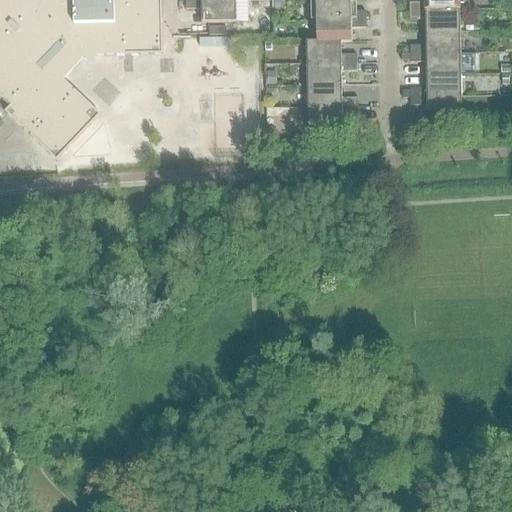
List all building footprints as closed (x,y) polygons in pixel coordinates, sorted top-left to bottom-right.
[(161,55),(160,0),(89,0),(0,92),(0,99),(9,108),(4,113),(55,162),(99,116),(62,81),(90,52),(94,57),(161,55)] [(0,0),(0,92),(89,0),(0,0)] [(350,30),(364,29),(365,29),(364,12),(350,13),(349,0),(315,0),(316,43),(305,43),(307,131),(341,130),(341,116),(357,116),(357,99),(341,99),(340,73),(356,73),(356,56),(340,56),(340,44),(351,44),(350,30)] [(408,4),(408,12),(459,11),(458,0),(423,0),(424,3),(408,4)] [(235,24),(235,1),(184,2),(184,11),(200,10),(201,24),(235,24)] [(284,8),(284,1),(273,1),(274,12),(280,12),(284,8)] [(496,11),(505,10),(505,2),(496,3),(496,11)] [(424,34),(459,33),(459,11),(408,12),(408,21),(424,20),(424,34)] [(209,29),(209,37),(226,37),(226,29),(209,29)] [(409,47),(409,56),(459,54),(459,33),(424,34),(425,47),(409,47)] [(231,39),(199,40),(199,47),(231,47),(231,39)] [(425,77),(460,76),(459,54),(409,56),(409,62),(409,64),(425,64),(425,77)] [(267,73),(267,86),(276,86),(276,73),(267,73)] [(410,90),(410,99),(460,98),(460,76),(425,77),(426,90),(410,90)] [(402,92),(402,100),(410,100),(410,99),(410,92),(402,92)] [(461,120),(460,98),(410,99),(410,107),(426,107),(426,121),(461,120)]
